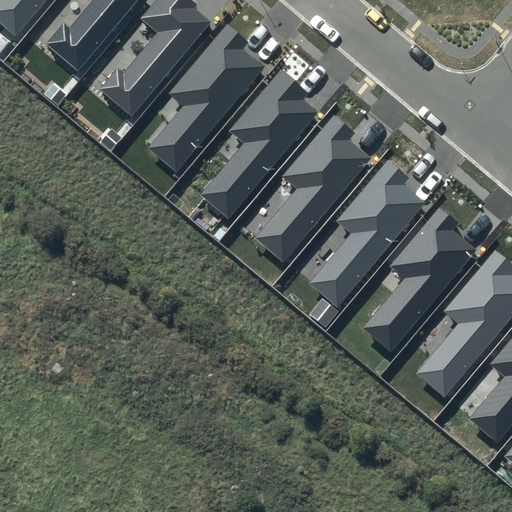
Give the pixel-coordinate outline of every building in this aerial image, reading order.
[(0,0),(0,22),(17,36),(46,0),(0,0)] [(91,0),(68,28),(63,24),(47,44),(78,70),(136,0),(91,0)] [(198,4),(192,0),(155,0),(141,18),(157,32),(123,73),(118,69),(101,89),(132,115),(211,22),(195,8),(198,4)] [(250,43),(227,24),(170,93),(185,106),(149,149),(178,172),(265,68),(244,51),(250,43)] [(302,88),(280,70),(229,132),(243,144),(202,194),(230,217),(316,113),(296,96),(302,88)] [(356,133),(334,115),(283,177),(298,189),(256,239),(284,262),(371,158),(350,141),(356,133)] [(411,180),(388,161),(337,223),(352,235),(310,286),(338,309),(425,204),(404,188),(411,180)] [(462,224),(439,206),(388,268),(403,280),(361,330),(390,353),(476,249),(455,232),(462,224)] [(511,276),(511,264),(496,251),(444,313),(459,325),(418,375),(446,398),(511,318),(511,277),(511,276)] [(511,337),(490,364),(505,376),(469,419),(498,442),(511,424),(511,337)] [(511,445),(503,456),(511,463),(511,445)]
